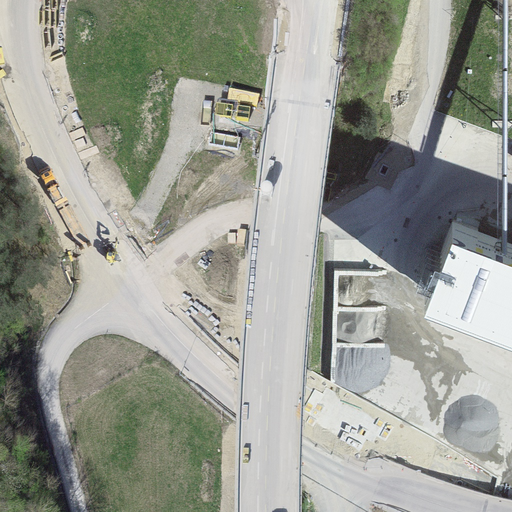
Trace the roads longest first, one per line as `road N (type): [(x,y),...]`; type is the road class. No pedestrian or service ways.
road 1 (secondary): [(349,472),(228,389),(132,288),(53,159),(21,73),(14,0)]
road 2 (primary): [(308,142),(281,511)]
road 3 (track): [(132,288),(75,332),(44,384),(77,511)]
road 4 (primary): [(330,0),(308,142)]
road 5 (primary): [(291,0),(308,142)]
